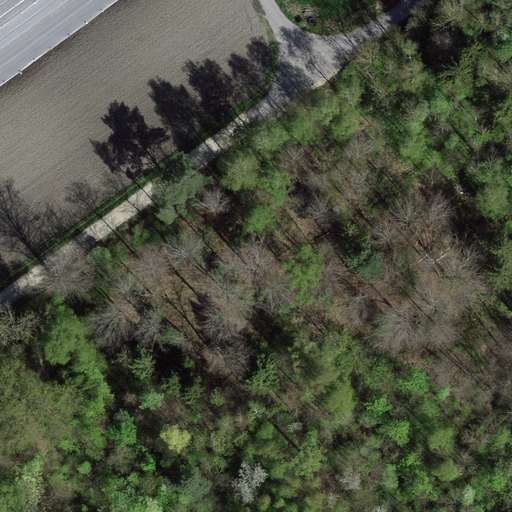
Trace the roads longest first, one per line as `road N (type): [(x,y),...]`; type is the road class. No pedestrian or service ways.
road 1 (track): [(310,93),(0,309)]
road 2 (unclassified): [(438,0),(310,93),(262,0)]
